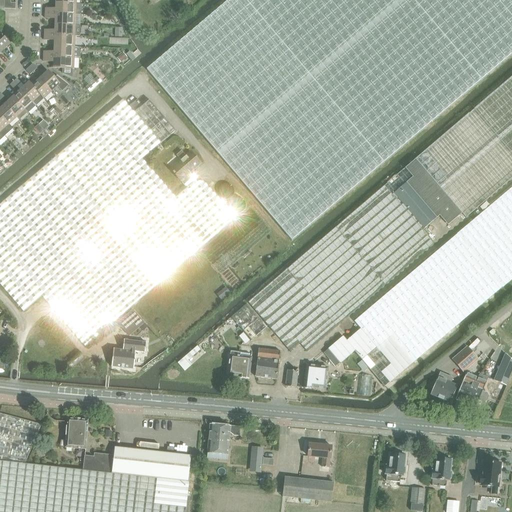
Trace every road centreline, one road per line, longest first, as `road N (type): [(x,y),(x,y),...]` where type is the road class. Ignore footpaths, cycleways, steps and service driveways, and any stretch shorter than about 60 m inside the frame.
road 1 (secondary): [(394,423),(58,393)]
road 2 (unclassified): [(394,423),(396,406),(423,376),(511,303)]
